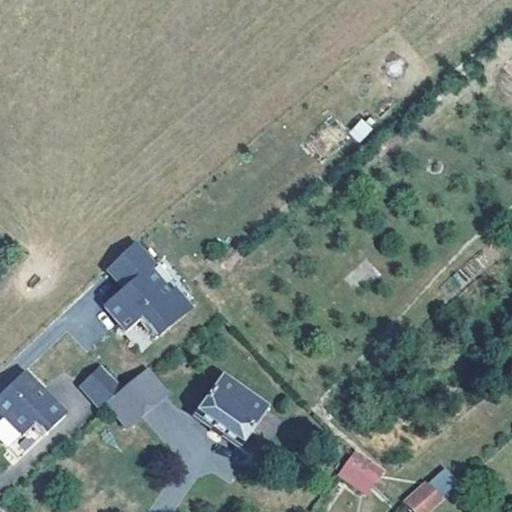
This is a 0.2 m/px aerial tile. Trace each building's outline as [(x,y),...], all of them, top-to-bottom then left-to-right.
[(511,59),(502,68),(511,78),(511,59)] [(358,143),(373,129),(361,118),(347,131),(358,143)] [(129,253),(103,276),(121,296),(101,314),(123,339),(137,327),(152,345),(187,314),(170,295),(165,299),(145,276),(149,272),(129,253)] [(100,373),(78,392),(98,415),(104,409),(121,395),(100,373)] [(121,395),(104,409),(125,435),(165,401),(144,375),(121,395)] [(25,379),(0,401),(0,418),(22,443),(33,432),(43,444),(65,424),(25,379)] [(266,415),(222,385),(195,423),(239,454),(266,415)] [(348,463),(337,478),(358,495),(369,479),(348,463)] [(413,511),(428,511),(460,482),(443,465),(404,502),(413,511)]
